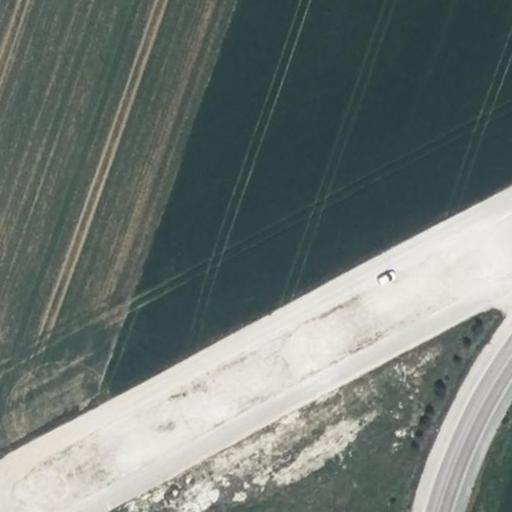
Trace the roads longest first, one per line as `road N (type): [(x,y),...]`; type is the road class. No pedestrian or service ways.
road 1 (track): [(511,283),(93,511)]
road 2 (tertiary): [(439,511),(461,447),(511,352)]
